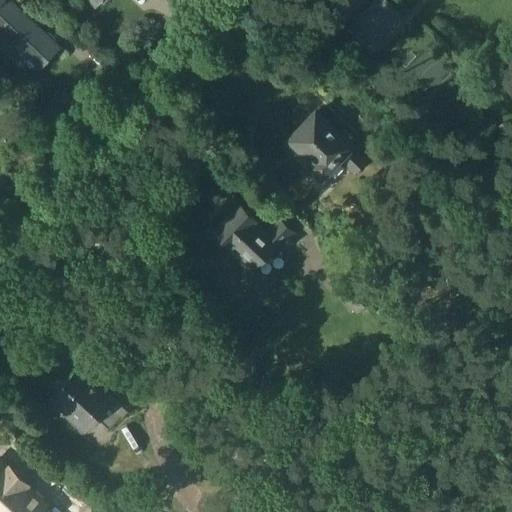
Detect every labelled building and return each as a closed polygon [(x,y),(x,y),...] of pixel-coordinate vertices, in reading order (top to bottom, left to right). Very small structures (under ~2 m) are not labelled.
[(59,47),(8,0),(0,0),(0,45),(21,65),(27,59),(38,69),(59,47)] [(90,0),(99,8),(106,0),(90,0)] [(406,17),(387,0),(375,0),(348,29),(372,52),(406,17)] [(289,139),(313,162),(309,166),(324,180),(341,162),(354,175),(368,160),(358,151),(363,146),(347,132),(343,136),(316,110),(289,139)] [(260,222),(241,204),(216,231),(256,268),(278,245),(284,250),(298,236),(278,218),(266,231),(258,224),(260,222)] [(373,296),(347,272),(332,289),(358,313),(373,296)] [(52,396),(68,412),(65,415),(82,431),(84,430),(84,431),(96,418),(108,430),(134,403),(115,385),(107,393),(79,367),(65,381),(62,378),(59,378),(57,378),(55,379),(51,381),(49,383),(48,386),(47,389),(48,392),(52,396)] [(0,511),(43,511),(51,503),(2,456),(0,457),(0,511)]
